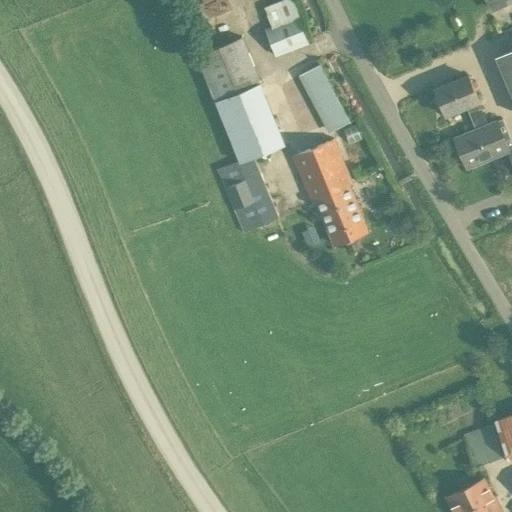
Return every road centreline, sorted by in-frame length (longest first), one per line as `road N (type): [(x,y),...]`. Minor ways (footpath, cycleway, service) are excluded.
road 1 (tertiary): [(213,511),(139,405),(64,210),(0,84)]
road 2 (unclassified): [(511,320),(329,0)]
